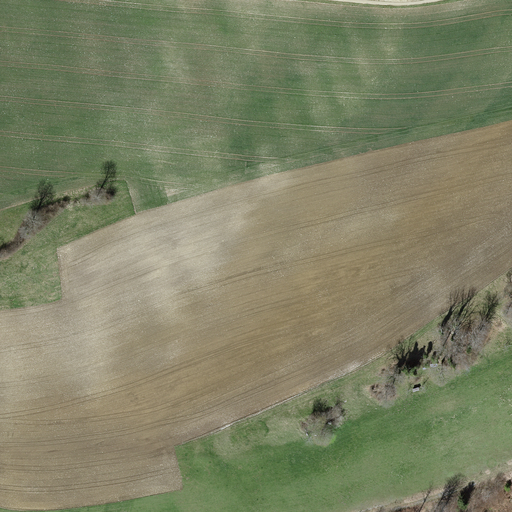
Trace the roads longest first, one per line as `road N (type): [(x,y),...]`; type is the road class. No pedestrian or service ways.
road 1 (track): [(0,454),(118,457),(323,396),(511,296)]
road 2 (track): [(371,511),(511,477)]
